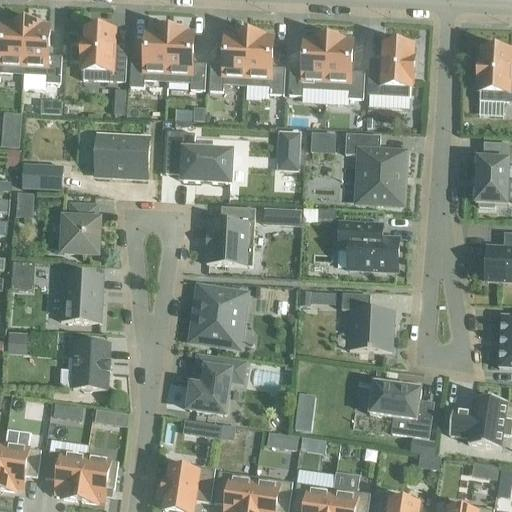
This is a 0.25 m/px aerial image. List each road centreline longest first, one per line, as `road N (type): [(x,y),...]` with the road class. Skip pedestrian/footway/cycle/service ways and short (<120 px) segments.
road 1 (residential): [(446,8),(437,245)]
road 2 (residential): [(129,511),(150,345)]
road 3 (residential): [(150,345),(169,280),(172,224),(135,224)]
road 4 (residential): [(437,245),(426,358),(466,364)]
road 5 (residential): [(307,0),(446,8)]
road 6 (residential): [(466,364),(437,245)]
road 7 (residential): [(135,224),(150,345)]
